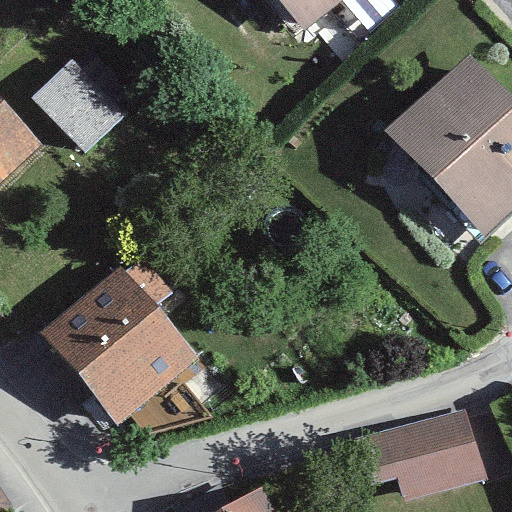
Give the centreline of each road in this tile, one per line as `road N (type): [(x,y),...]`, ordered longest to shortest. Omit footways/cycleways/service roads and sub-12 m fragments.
road 1 (residential): [(75,497),(440,404),(511,363)]
road 2 (residential): [(0,402),(75,497)]
